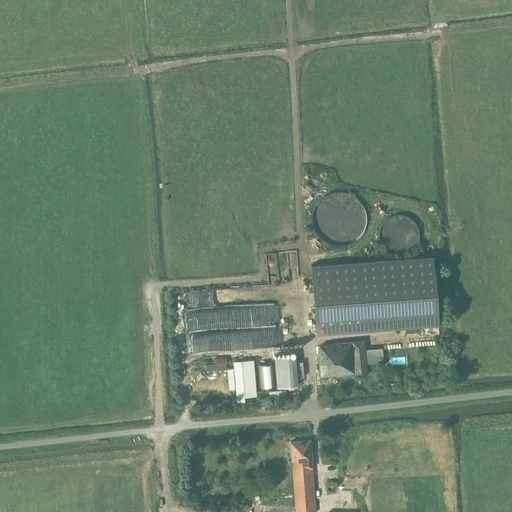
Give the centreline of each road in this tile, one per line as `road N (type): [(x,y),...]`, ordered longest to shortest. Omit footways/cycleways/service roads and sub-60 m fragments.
road 1 (unclassified): [(0,447),(511,391)]
road 2 (track): [(0,88),(292,51)]
road 3 (track): [(165,511),(153,282)]
road 4 (track): [(304,276),(292,51)]
road 5 (track): [(292,51),(439,33)]
